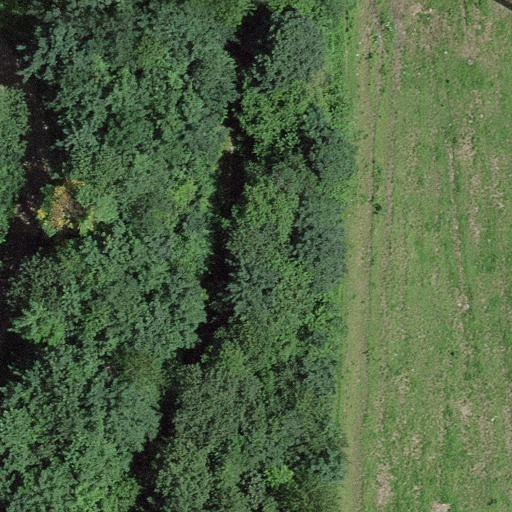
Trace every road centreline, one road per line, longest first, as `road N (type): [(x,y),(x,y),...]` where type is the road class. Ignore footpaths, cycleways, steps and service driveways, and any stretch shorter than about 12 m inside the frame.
road 1 (track): [(132,511),(196,339),(222,235),(239,0)]
road 2 (track): [(0,308),(38,170),(32,121),(0,55)]
